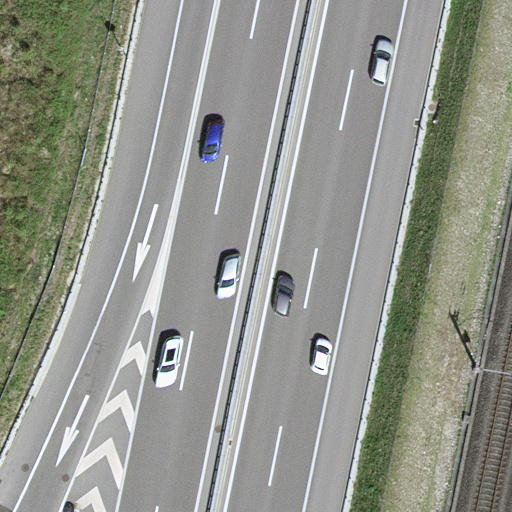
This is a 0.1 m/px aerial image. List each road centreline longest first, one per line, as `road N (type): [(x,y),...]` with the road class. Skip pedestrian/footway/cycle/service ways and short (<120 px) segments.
road 1 (motorway): [(264,511),(367,0)]
road 2 (motorway): [(258,0),(156,511)]
